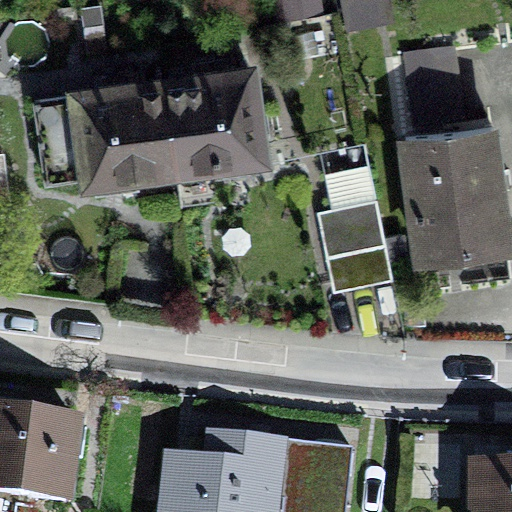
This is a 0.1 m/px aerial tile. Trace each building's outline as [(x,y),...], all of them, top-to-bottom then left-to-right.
[(266,70),(170,83),(183,185),(280,172),(266,70)] [(170,83),(73,96),(87,198),(183,185),(170,83)] [(511,192),(505,132),(401,145),(416,271),(511,259),(511,192)] [(377,187),(334,197),(339,220),(322,224),(339,306),(399,293),(377,187)] [(80,511),(90,431),(0,420),(0,503),(71,511),(80,511)] [(352,511),(358,457),(200,441),(197,467),(170,464),(165,511),(352,511)] [(511,511),(511,474),(478,474),(476,511),(511,511)]
